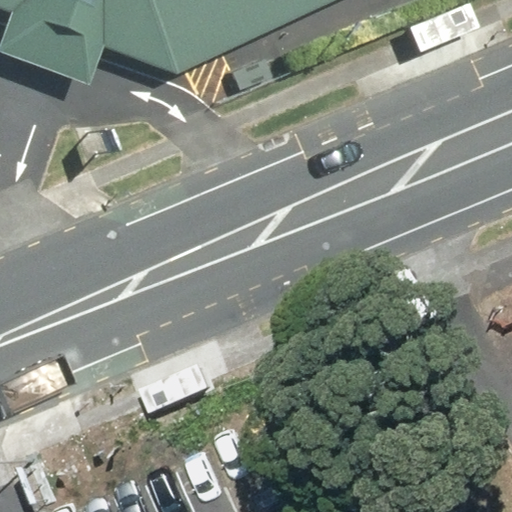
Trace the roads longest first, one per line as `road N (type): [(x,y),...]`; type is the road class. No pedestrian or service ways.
road 1 (secondary): [(511,169),(0,383)]
road 2 (secondary): [(0,294),(511,85)]
